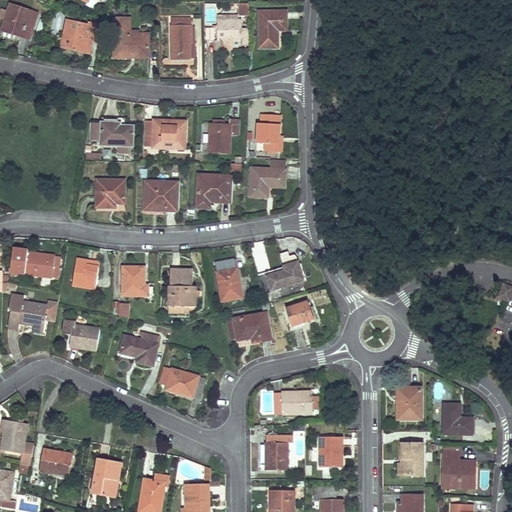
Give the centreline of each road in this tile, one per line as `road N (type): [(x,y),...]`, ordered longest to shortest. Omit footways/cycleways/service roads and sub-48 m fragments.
road 1 (residential): [(0,230),(199,238),(316,219)]
road 2 (residential): [(238,451),(42,361),(0,386)]
road 3 (residential): [(0,62),(156,94),(244,87)]
road 4 (residential): [(511,431),(504,401),(480,378),(399,331)]
road 5 (residential): [(367,356),(367,511)]
road 6 (residential): [(238,451),(246,381),(320,358)]
road 7 (residential): [(316,219),(312,98)]
